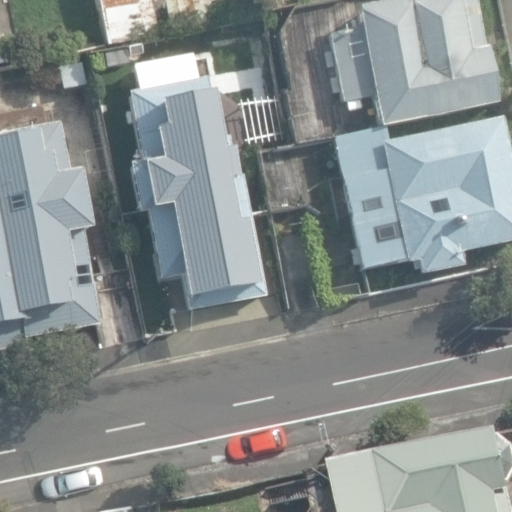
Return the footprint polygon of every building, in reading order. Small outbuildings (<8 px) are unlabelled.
[(95,0),(106,48),(158,37),(149,0),(95,0)] [(172,0),(162,2),(167,34),(232,22),(228,0),(172,0)] [(372,101),(378,130),(495,108),(484,52),(477,53),(467,0),(417,0),(353,12),(357,31),(329,36),(342,106),(372,101)] [(178,280),(183,316),(263,304),(244,185),(237,186),(231,148),(219,150),(210,89),(201,90),(197,59),(134,69),(138,97),(127,99),(138,170),(129,171),(136,220),(149,218),(159,282),(178,280)] [(78,61),(57,66),(63,91),(83,87),(78,61)] [(416,265),(419,278),(459,269),(456,257),(511,244),(511,193),(496,122),(385,148),(381,131),(331,143),(360,272),(402,262),(403,268),(416,265)] [(0,353),(28,348),(27,341),(99,327),(80,232),(87,231),(75,168),(67,170),(58,123),(7,133),(8,140),(0,142),(0,353)] [(508,511),(503,488),(507,487),(505,479),(511,472),(511,442),(498,434),(494,431),(332,465),(341,511),(508,511)]
